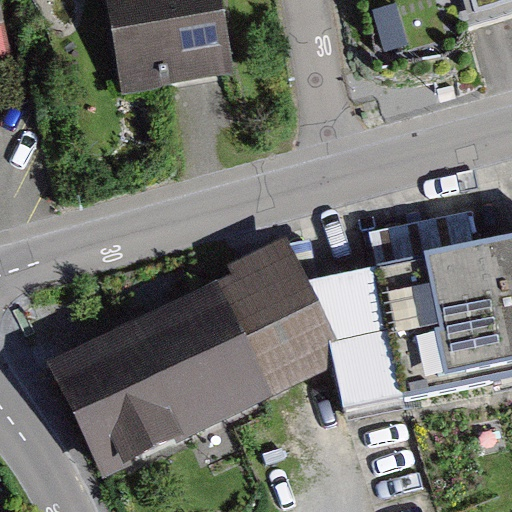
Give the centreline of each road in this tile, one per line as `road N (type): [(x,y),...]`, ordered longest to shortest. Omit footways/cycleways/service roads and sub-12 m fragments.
road 1 (residential): [(0,278),(346,179)]
road 2 (residential): [(309,0),(346,179)]
road 3 (residential): [(346,179),(511,133)]
road 4 (unclassified): [(0,407),(67,511)]
